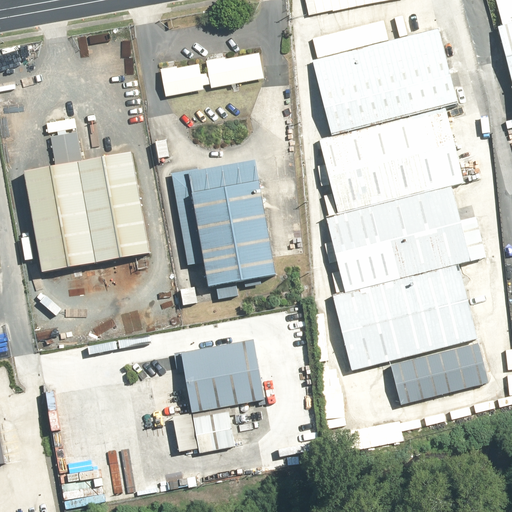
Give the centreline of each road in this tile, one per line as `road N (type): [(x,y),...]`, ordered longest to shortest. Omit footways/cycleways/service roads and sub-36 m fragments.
road 1 (unknown): [(142,0),(174,137),(192,156),(248,150),(262,139),(271,0)]
road 2 (unknown): [(476,0),(511,174)]
